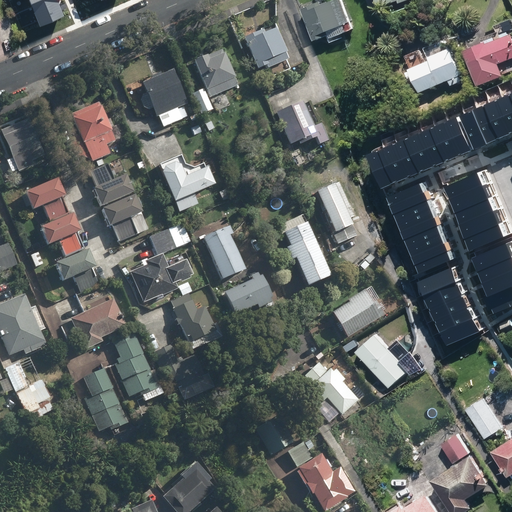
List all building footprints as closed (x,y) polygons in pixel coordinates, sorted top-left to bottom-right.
[(322,0),(304,8),(318,39),(329,35),(332,42),(342,38),(340,34),(357,27),(354,21),(356,20),(346,0),(333,0),(325,4),(323,0),(322,0)] [(260,31),(245,37),(259,70),(266,67),(268,69),(289,60),(276,29),(262,35),(260,31)] [(488,41),(470,48),(484,84),(507,76),(502,62),(511,57),(511,30),(504,33),(505,36),(499,38),(498,35),(487,39),(488,41)] [(434,59),(414,67),(424,91),(452,79),(454,85),(464,80),(462,75),(465,74),(454,47),(433,56),(434,59)] [(208,56),(195,61),(210,98),(238,86),(225,54),(210,60),(208,56)] [(152,79),(143,83),(157,117),(159,116),(163,128),(183,120),(182,119),(187,117),(183,107),(188,105),(174,70),(161,75),(160,73),(151,77),(152,79)] [(496,101),(511,134),(511,133),(511,100),(510,95),(496,101)] [(496,101),(484,106),(498,139),(511,134),(496,101)] [(99,102),(72,114),(81,135),(69,139),(77,158),(89,153),(93,162),(111,154),(107,145),(117,141),(99,102)] [(302,102),(277,113),(291,145),(306,139),(308,142),(316,139),(319,146),(329,141),(321,124),(314,128),(302,102)] [(472,111),(486,144),(498,139),(484,106),(472,111)] [(486,144),(472,111),(459,117),(473,150),(486,144)] [(471,151),(456,118),(443,123),(458,156),(471,151)] [(29,119),(1,131),(19,172),(35,166),(33,161),(45,156),(29,119)] [(443,162),(458,156),(443,123),(429,129),(443,162)] [(443,162),(429,129),(415,135),(429,168),(443,162)] [(417,173),(429,168),(415,135),(403,141),(417,173)] [(417,173),(403,141),(391,146),(405,179),(417,173)] [(392,184),(405,179),(391,146),(378,151),(392,184)] [(378,151),(366,156),(380,189),(392,184),(378,151)] [(182,156),(160,165),(180,213),(199,205),(194,195),(197,193),(214,186),(215,185),(208,168),(206,169),(204,164),(194,168),(185,165),(182,156)] [(108,164),(89,172),(96,188),(92,190),(100,208),(135,194),(127,176),(115,180),(108,164)] [(478,173),(443,187),(449,199),(484,186),(478,173)] [(58,179),(25,193),(26,195),(22,197),(26,208),(31,206),(33,210),(43,206),(50,222),(70,214),(63,198),(66,197),(58,179)] [(339,183),(315,193),(338,245),(357,237),(350,219),(354,217),(339,183)] [(420,184),(386,197),(393,214),(427,200),(420,184)] [(489,200),(484,186),(449,199),(454,214),(489,200)] [(135,196),(102,210),(110,227),(112,226),(119,243),(149,230),(142,214),(143,213),(141,209),(143,208),(139,198),(137,199),(135,196)] [(431,211),(427,200),(393,214),(397,224),(431,211)] [(489,200),(454,214),(459,225),(494,211),(489,200)] [(431,211),(397,224),(403,239),(437,226),(431,211)] [(499,225),(494,211),(459,225),(464,239),(499,225)] [(73,215),(40,228),(48,246),(59,241),(65,257),(84,249),(78,234),(80,232),(73,215)] [(282,220),(276,223),(282,236),(284,235),(290,247),(287,249),(292,261),(295,259),(308,288),(332,277),(308,223),(306,224),(303,216),(283,224),(282,220)] [(224,218),(198,229),(202,240),(204,239),(222,281),(246,271),(230,235),(233,234),(230,226),(228,227),(224,218)] [(499,225),(464,239),(469,251),(504,237),(499,225)] [(441,237),(437,226),(403,239),(407,250),(441,237)] [(169,230),(150,238),(158,256),(177,248),(169,230)] [(441,237),(407,250),(413,264),(447,250),(441,237)] [(10,244),(0,248),(0,274),(19,267),(10,244)] [(477,271),(511,257),(511,256),(507,244),(472,258),(477,271)] [(47,250),(31,256),(35,268),(51,262),(47,250)] [(89,250),(56,264),(64,282),(73,278),(80,293),(99,285),(92,270),(96,268),(89,250)] [(451,260),(447,250),(413,264),(416,273),(451,260)] [(147,266),(130,272),(143,304),(177,291),(175,284),(181,282),(181,283),(191,279),(190,278),(193,276),(187,261),(168,268),(163,255),(146,262),(147,266)] [(511,257),(477,271),(482,284),(511,272),(511,257)] [(451,268),(417,283),(423,296),(457,281),(451,268)] [(511,286),(511,272),(482,284),(487,297),(511,286)] [(252,281),(224,293),(234,316),(257,306),(259,309),(272,303),(271,300),(273,299),(263,276),(260,278),(258,274),(251,277),(252,281)] [(462,294),(457,281),(423,296),(429,309),(462,294)] [(511,300),(511,286),(487,297),(485,298),(489,309),(511,300)] [(350,303),(333,313),(348,338),(385,315),(372,294),(369,296),(366,290),(348,301),(350,303)] [(462,294),(429,309),(434,321),(468,306),(462,294)] [(25,295),(0,305),(0,335),(9,357),(27,350),(28,354),(47,346),(41,332),(45,330),(35,307),(31,308),(25,295)] [(190,295),(172,303),(174,308),(173,309),(177,319),(175,319),(178,325),(180,325),(185,338),(187,337),(192,351),(222,339),(216,324),(213,326),(205,307),(196,311),(190,295)] [(114,300),(71,319),(85,351),(103,342),(101,339),(126,327),(114,300)] [(473,318),(468,306),(434,321),(440,333),(473,318)] [(473,318),(440,333),(445,346),(479,331),(473,318)] [(410,330),(394,346),(405,357),(421,342),(410,330)] [(379,333),(360,349),(392,386),(411,370),(379,333)] [(119,363),(115,365),(129,398),(141,393),(142,396),(158,389),(135,334),(114,343),(120,358),(117,360),(119,363)] [(187,339),(153,353),(161,371),(166,369),(172,382),(175,381),(183,401),(209,391),(187,339)] [(30,357),(5,369),(26,415),(40,409),(38,404),(50,399),(30,357)] [(327,398),(342,415),(358,401),(342,383),(345,381),(336,370),(333,373),(330,369),(327,372),(319,363),(303,377),(324,401),(327,398)] [(105,369),(83,378),(91,397),(84,400),(98,433),(110,428),(111,431),(128,424),(105,369)] [(486,397),(469,407),(487,438),(498,432),(499,435),(506,431),(486,397)] [(279,417),(256,430),(271,456),(294,443),(279,417)] [(460,432),(444,442),(456,462),(472,452),(460,432)] [(511,439),(495,450),(511,475),(511,474),(511,439)] [(303,443),(288,453),(298,468),(313,458),(303,443)] [(476,453),(436,478),(457,511),(464,511),(477,505),(472,497),(494,483),(476,453)] [(321,455),(299,469),(308,484),(306,485),(312,495),(314,494),(324,511),(347,498),(321,455)] [(183,480),(163,497),(175,511),(190,511),(218,488),(195,463),(180,476),(183,480)] [(406,503),(390,511),(442,511),(431,492),(408,506),(406,503)] [(132,511),(156,511),(152,501),(131,510),(132,511)]
